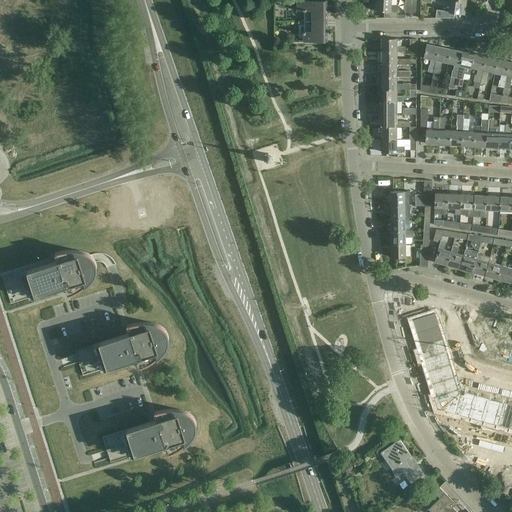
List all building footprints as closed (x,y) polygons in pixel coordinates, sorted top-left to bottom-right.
[(391,0),(376,0),(376,10),(384,11),(384,17),(397,17),(398,5),(391,4),(391,0)] [(416,0),(405,0),(405,12),(416,13),(417,3),(416,0)] [(466,3),(450,0),(449,12),(437,10),(436,18),(454,18),(455,12),(465,14),(466,3)] [(298,21),(305,21),(327,21),(327,1),(290,1),(290,2),(298,2),(298,10),(305,10),(305,21),(298,20),(298,21)] [(327,41),(327,21),(305,21),(305,32),(303,32),(303,34),(305,34),(305,40),(304,40),(304,41),(327,41)] [(397,39),(382,39),(382,51),(397,52),(405,52),(405,46),(397,46),(397,39)] [(439,46),(427,44),(424,58),(431,59),(428,72),(433,73),(439,46)] [(451,49),(439,46),(433,73),(439,74),(442,62),(448,63),(451,49)] [(463,51),(451,49),(448,63),(454,64),(453,70),(449,88),(455,89),(456,85),(463,51)] [(397,52),(382,51),(382,64),(397,64),(417,64),(417,59),(397,59),(397,52)] [(474,54),(463,51),(456,85),(462,86),(465,73),(470,74),(471,68),(474,54)] [(486,56),(474,54),(471,68),(478,69),(476,75),(475,74),(474,81),(473,86),(480,88),(481,83),(486,56)] [(498,59),(486,56),(481,83),(487,84),(488,77),(489,72),(495,73),(498,59)] [(498,59),(495,73),(501,74),(500,80),(498,86),(504,87),(510,61),(498,59)] [(511,61),(510,61),(503,95),(502,100),(501,102),(511,102),(511,97),(508,96),(511,80),(511,61)] [(397,64),(382,64),(382,76),(397,76),(397,77),(410,77),(410,71),(397,71),(397,64)] [(397,76),(382,76),(382,89),(397,89),(410,89),(417,89),(416,84),(410,84),(410,83),(403,83),(403,84),(397,84),(397,77),(397,76)] [(397,89),(382,89),(382,101),(397,101),(397,102),(403,102),(403,96),(397,96),(397,89)] [(491,93),(490,100),(501,102),(502,100),(503,95),(491,93)] [(9,99),(0,101),(0,108),(2,114),(13,110),(9,99)] [(397,101),(382,101),(382,114),(397,114),(397,102),(397,101)] [(511,114),(511,106),(501,106),(500,113),(511,113),(511,116),(511,114)] [(494,108),(489,107),(488,115),(486,146),(498,147),(499,133),(493,133),(494,114),(493,114),(494,108)] [(11,114),(1,115),(0,109),(0,128),(13,126),(11,114)] [(397,121),(397,114),(382,114),(382,126),(397,126),(410,127),(410,121),(397,121)] [(464,115),(458,115),(457,131),(451,131),(450,145),(462,145),(464,115)] [(470,115),(464,115),(462,145),(474,146),(475,132),(469,132),(470,115)] [(440,117),(434,117),(434,130),(427,129),(426,133),(426,143),(438,144),(439,130),(439,123),(440,117)] [(475,132),(474,146),(486,146),(488,120),(482,120),(481,132),(475,132)] [(499,133),(498,147),(510,148),(511,134),(511,124),(505,123),(505,134),(499,133)] [(397,139),(397,126),(382,126),(382,139),(397,139)] [(439,130),(438,144),(450,145),(451,131),(439,130)] [(397,139),(382,139),(382,152),(404,152),(404,146),(396,146),(397,139)] [(272,155),(269,153),(265,154),(263,158),(265,161),(268,163),(271,162),(273,158),(272,155)] [(432,180),(424,180),(424,190),(423,205),(426,205),(431,205),(432,190),(432,180)] [(410,204),(410,191),(391,191),(391,205),(410,204)] [(449,193),(435,193),(435,206),(435,214),(448,214),(448,207),(449,193)] [(462,194),(449,193),(448,207),(455,207),(455,214),(461,215),(461,208),(462,194)] [(475,195),(462,194),(461,208),(468,208),(468,216),(474,216),(474,208),(475,195)] [(488,196),(475,195),(474,208),(481,209),(480,217),(487,217),(487,209),(488,196)] [(501,196),(488,196),(487,209),(500,210),(501,196)] [(511,196),(501,196),(500,210),(511,210),(511,196)] [(410,217),(410,204),(391,205),(391,218),(410,217)] [(410,220),(410,217),(391,218),(391,231),(410,231),(410,228),(413,226),(413,222),(410,220)] [(442,235),(455,237),(456,232),(437,229),(434,240),(441,242),(442,235)] [(413,231),(410,231),(391,231),(392,244),(405,244),(405,237),(413,237),(413,231)] [(85,239),(74,242),(76,249),(86,245),(85,239)] [(406,257),(405,244),(392,244),(392,257),(406,257)] [(421,244),(420,256),(420,266),(428,266),(429,244),(424,244),(421,244)] [(459,247),(453,245),(452,252),(448,265),(461,268),(464,255),(457,253),(459,247)] [(452,252),(438,248),(435,261),(448,265),(452,252)] [(68,293),(68,294),(72,293),(76,291),(79,290),(82,288),(85,285),(88,283),(90,281),(92,279),(93,277),(94,276),(95,275),(96,273),(96,272),(97,270),(97,269),(97,268),(97,266),(97,265),(97,264),(96,262),(96,261),(95,260),(94,259),(94,258),(93,257),(92,256),(91,255),(89,254),(88,253),(87,252),(85,252),(80,251),(78,250),(74,250),(71,250),(67,250),(63,250),(59,251),(55,252),(55,253),(56,253),(58,260),(3,278),(11,303),(67,286),(69,293),(68,293)] [(490,257),(478,254),(477,258),(473,272),(485,275),(489,262),(490,257)] [(477,258),(464,255),(461,268),(473,272),(477,258)] [(502,265),(489,262),(485,275),(498,279),(502,265)] [(511,276),(511,267),(502,265),(498,279),(511,282),(511,276)] [(435,313),(412,320),(435,396),(433,396),(437,409),(441,410),(511,429),(511,404),(464,391),(463,394),(460,393),(435,313)] [(486,337),(490,319),(480,316),(475,334),(476,334),(486,337)] [(500,322),(490,319),(486,337),(495,339),(500,322)] [(140,365),(140,366),(144,365),(148,363),(151,361),(154,359),(157,357),(160,354),(162,353),(164,351),(165,349),(166,348),(167,347),(168,345),(168,344),(169,342),(169,341),(169,339),(169,338),(169,337),(169,336),(168,334),(168,333),(167,332),(166,331),(166,329),(165,328),(164,327),(163,326),(161,326),(160,325),(159,324),(157,324),(152,323),(150,322),(146,322),(143,322),(139,322),(135,322),(131,323),(127,324),(127,325),(128,325),(131,332),(75,350),(83,375),(139,358),(141,365),(140,365)] [(510,324),(500,322),(495,339),(505,342),(510,324)] [(168,452),(168,453),(172,451),(175,450),(179,448),(182,446),(185,444),(188,441),(190,439),(191,438),(193,436),(194,434),(195,433),(195,432),(196,430),(196,429),(196,427),(196,426),(196,425),(196,424),(196,422),(196,421),(195,420),(195,418),(194,417),(193,416),(192,415),(191,414),(190,413),(189,412),(188,411),(186,411),(185,410),(182,410),(180,409),(178,409),(174,408),(170,408),(167,408),(163,409),(159,410),(155,411),(155,412),(156,412),(158,419),(103,436),(111,462),(166,444),(169,452),(168,452)] [(386,460),(397,476),(403,472),(411,483),(424,474),(420,468),(417,470),(413,464),(416,462),(400,439),(381,452),(386,460)] [(12,473),(15,480),(24,476),(22,470),(12,473)] [(445,481),(434,491),(440,498),(428,509),(430,511),(470,511),(469,511),(457,511),(453,507),(456,504),(440,487),(446,481),(445,481)]
